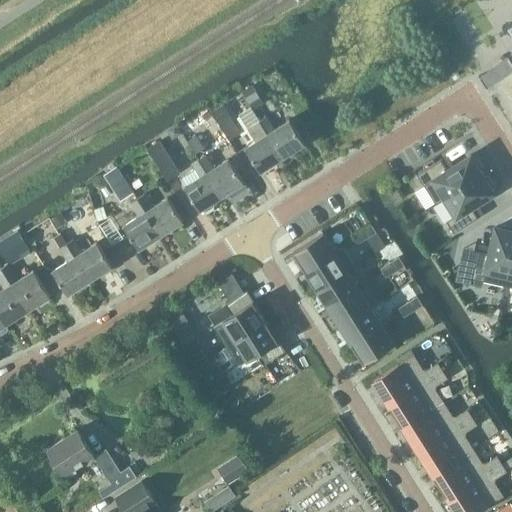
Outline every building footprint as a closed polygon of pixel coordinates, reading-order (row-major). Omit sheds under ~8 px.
[(486,89),(511,73),(511,63),(509,58),(478,77),(486,89)] [(225,105),(213,112),(231,141),(243,133),(225,105)] [(213,148),(227,139),(209,110),(194,120),(213,148)] [(268,116),(261,121),(285,159),(307,145),(291,120),(276,130),(268,116)] [(285,159),(261,121),(249,128),(250,130),(257,141),(247,148),(263,173),(285,159)] [(182,172),(161,141),(148,149),(169,181),(182,172)] [(484,169),(478,159),(473,160),(471,155),(448,170),(442,159),(418,174),(437,204),(446,198),(483,174),(481,172),(484,169)] [(213,168),(205,156),(199,160),(223,198),(245,184),(229,159),(213,168)] [(196,170),(182,178),(202,211),(223,198),(199,160),(192,164),(196,170)] [(134,192),(118,166),(106,174),(121,200),(134,192)] [(484,176),(483,174),(446,198),(457,215),(447,221),(454,233),(479,217),(472,207),(495,193),(492,189),(494,185),(488,176),(484,176)] [(185,222),(169,196),(154,206),(146,194),(139,198),(163,236),(185,222)] [(163,236),(139,198),(132,202),(140,215),(126,224),(141,249),(163,236)] [(364,228),(369,237),(377,232),(371,223),(364,228)] [(511,226),(504,225),(501,228),(496,227),(490,253),(478,250),(472,278),(506,286),(511,257),(511,226)] [(362,242),(369,237),(364,228),(356,233),(362,242)] [(55,238),(69,260),(55,269),(70,294),(93,279),(69,242),(63,233),(55,238)] [(294,252),(306,271),(336,252),(324,233),(294,252)] [(75,239),(69,242),(93,279),(114,266),(98,242),(83,252),(75,239)] [(306,271),(317,289),(347,270),(336,252),(306,271)] [(399,257),(390,263),(396,271),(405,266),(399,257)] [(386,277),(396,271),(390,263),(381,269),(386,277)] [(20,280),(11,265),(4,269),(30,311),(51,297),(35,271),(20,280)] [(0,277),(7,288),(0,292),(0,310),(9,324),(30,311),(4,269),(0,271),(0,277)] [(317,289),(329,307),(359,288),(347,270),(317,289)] [(359,288),(329,307),(340,325),(370,306),(359,288)] [(248,290),(208,315),(228,345),(266,321),(259,309),(260,308),(248,290)] [(418,296),(409,301),(414,310),(423,304),(418,296)] [(414,310),(409,301),(399,307),(405,316),(414,310)] [(340,325),(352,344),(382,324),(370,306),(340,325)] [(0,310),(0,336),(6,333),(7,329),(5,326),(9,324),(0,310)] [(266,321),(228,345),(240,365),(258,354),(264,365),(286,351),(275,333),(274,333),(266,321)] [(382,324),(352,344),(364,363),(394,343),(382,324)] [(374,380),(389,404),(444,370),(439,362),(427,369),(424,369),(415,354),(374,380)] [(444,370),(389,404),(404,428),(445,402),(436,388),(437,385),(449,378),(444,370)] [(404,428),(419,451),(473,416),(468,408),(457,416),(454,415),(445,402),(404,428)] [(419,451),(434,474),(475,448),(466,434),(467,431),(478,424),(473,416),(419,451)] [(64,474),(95,456),(79,430),(48,449),(64,474)] [(104,498),(137,477),(131,466),(122,472),(107,448),(95,456),(112,483),(100,491),(104,498)] [(434,474),(449,498),(503,463),(498,455),(486,463),(483,462),(475,448),(434,474)] [(225,482),(247,473),(243,463),(220,472),(225,482)] [(503,463),(449,498),(457,511),(479,511),(505,496),(496,481),(496,478),(508,471),(503,463)] [(163,511),(142,480),(117,496),(125,509),(120,511),(163,511)]
